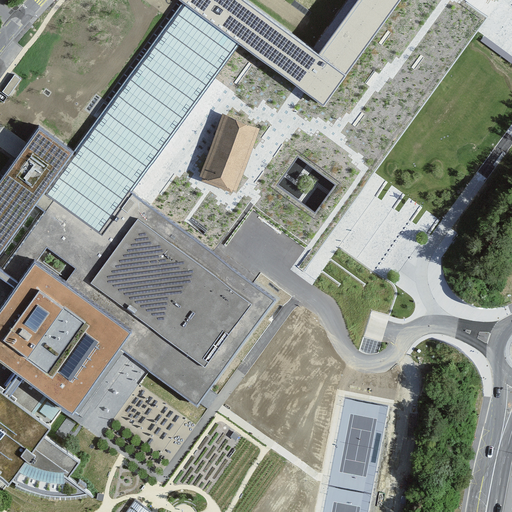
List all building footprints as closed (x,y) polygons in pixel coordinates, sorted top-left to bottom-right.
[(65,23),(87,0),(64,0),(53,12),(65,23)] [(319,98),(341,69),(315,50),(246,0),(185,0),(188,2),(240,40),(303,87),(319,98)] [(392,0),(352,0),(315,50),(341,69),(392,0)] [(50,192),(101,230),(133,186),(140,177),(240,40),(188,2),(89,140),(80,153),(50,192)] [(233,192),(258,125),(226,114),(203,181),(233,192)] [(41,125),(0,180),(0,260),(50,192),(80,153),(41,125)] [(402,236),(422,201),(368,170),(340,219),(321,252),(332,259),(339,246),(368,262),(372,254),(380,259),(395,233),(402,236)] [(101,230),(50,192),(0,260),(0,310),(4,314),(0,319),(0,352),(70,403),(77,408),(122,349),(202,408),(284,298),(133,186),(101,230)] [(0,352),(0,385),(55,424),(70,403),(0,352)] [(0,385),(0,465),(9,472),(4,478),(15,486),(57,425),(55,424),(0,385)] [(155,397),(150,406),(136,398),(122,422),(155,441),(166,421),(169,422),(176,410),(155,397)] [(149,511),(136,502),(128,511),(149,511)]
